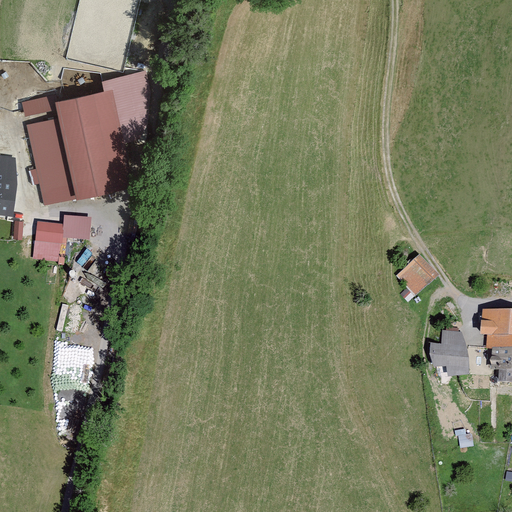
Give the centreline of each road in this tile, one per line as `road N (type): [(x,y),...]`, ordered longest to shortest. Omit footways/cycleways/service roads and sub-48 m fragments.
road 1 (unclassified): [(65,511),(189,0)]
road 2 (unclassified): [(398,0),(379,100),(410,209),(463,293),(511,294)]
